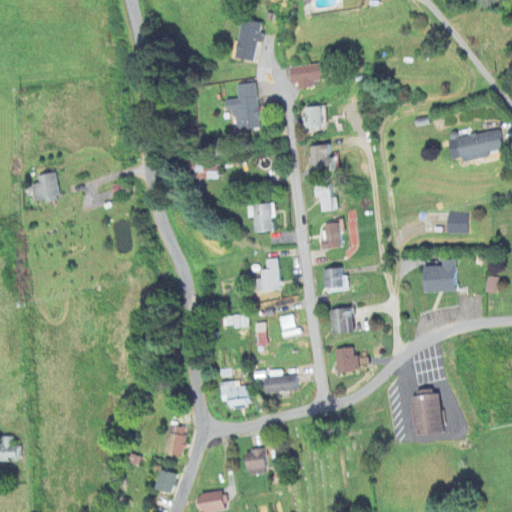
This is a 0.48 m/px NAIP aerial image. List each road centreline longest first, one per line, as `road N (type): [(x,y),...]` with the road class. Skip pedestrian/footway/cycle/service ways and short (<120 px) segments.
road 1 (residential): [(168,511),(206,430),(189,277),(152,207),(139,51),(126,0)]
road 2 (residential): [(325,410),(288,97)]
road 3 (residential): [(444,332),(403,354),(358,396),(325,410),(206,430)]
road 4 (residential): [(511,106),(422,0)]
